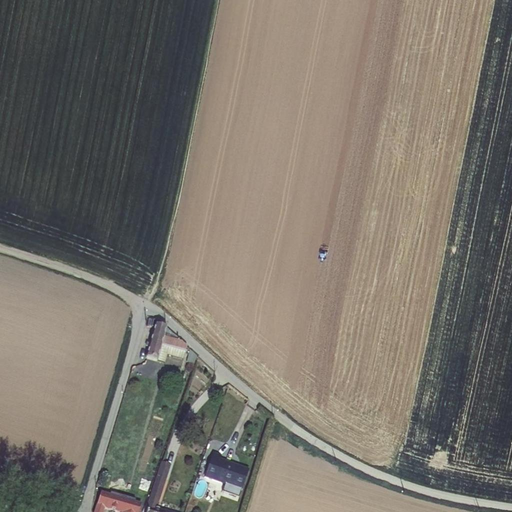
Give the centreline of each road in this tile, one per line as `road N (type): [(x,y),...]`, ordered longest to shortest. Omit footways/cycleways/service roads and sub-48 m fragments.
road 1 (unclassified): [(511,510),(403,488),(297,436),(221,379),(145,304),(83,511)]
road 2 (track): [(0,254),(145,304),(159,274),(217,0)]
